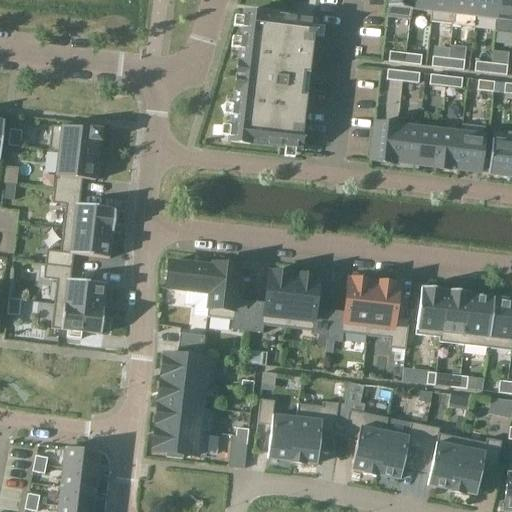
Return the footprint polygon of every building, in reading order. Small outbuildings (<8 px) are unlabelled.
[(409,21),(410,11),(411,0),(388,0),(387,18),(409,21)] [(411,0),(410,11),(432,14),(433,0),(411,0)] [(452,26),(453,16),(454,0),(433,0),(432,14),(430,23),(452,26)] [(454,0),(453,16),(474,19),(476,0),(454,0)] [(476,0),(474,19),(496,21),(498,0),(476,0)] [(511,0),(498,0),(496,21),(511,23),(511,0)] [(228,144),(299,152),(315,23),(243,14),(228,144)] [(389,53),(388,63),(404,65),(405,55),(389,53)] [(404,65),(420,67),(421,57),(405,55),(404,65)] [(432,58),(431,68),(447,70),(448,60),(432,58)] [(447,70),(463,72),(464,62),(448,60),(447,70)] [(475,63),(474,73),(490,75),(491,65),(475,63)] [(490,75),(506,77),(507,67),(491,65),(490,75)] [(386,81),(402,83),(403,73),(387,71),(386,81)] [(418,85),(419,75),(403,73),(402,83),(418,85)] [(429,86),(445,88),(446,78),(430,76),(429,86)] [(461,90),(462,80),(446,78),(445,88),(461,90)] [(493,94),(494,84),(478,82),(477,92),(493,94)] [(503,95),(511,95),(511,85),(504,85),(503,95)] [(374,126),(370,162),(392,165),(393,164),(397,128),(374,126)] [(462,126),(461,136),(457,171),(479,174),(484,129),(462,126)] [(51,127),(48,153),(57,154),(97,157),(99,144),(100,144),(101,132),(51,127)] [(393,164),(414,166),(418,132),(418,131),(397,128),(393,164)] [(9,131),(7,147),(20,148),(21,132),(9,131)] [(439,134),(418,132),(414,166),(414,168),(435,170),(439,134)] [(487,177),(510,179),(511,166),(511,134),(492,132),(487,177)] [(460,137),(439,134),(435,170),(456,173),(460,137)] [(57,154),(53,190),(80,193),(82,181),(94,182),(97,157),(57,154)] [(5,168),(3,185),(16,186),(18,169),(5,168)] [(5,186),(3,200),(13,201),(15,187),(5,186)] [(53,190),(52,205),(65,207),(62,230),(112,235),(114,211),(79,206),(80,193),(53,190)] [(46,251),(44,266),(71,269),(73,256),(109,260),(112,235),(62,230),(60,253),(46,251)] [(166,261),(163,292),(207,297),(210,267),(166,261)] [(207,297),(205,312),(207,312),(206,319),(231,321),(230,331),(246,333),(250,303),(237,301),(241,267),(211,263),(210,267),(207,297)] [(44,266),(43,280),(56,282),(54,305),(103,311),(103,310),(106,286),(70,282),(71,269),(44,266)] [(263,327),(287,330),(293,274),(266,271),(263,304),(250,303),(246,333),(262,335),(263,327)] [(311,332),(310,335),(326,337),(329,312),(316,310),(320,277),(293,274),(287,330),(311,332)] [(342,334),(366,337),(373,282),(346,279),(342,313),(329,312),(326,337),(325,342),(341,344),(342,334)] [(409,321),(396,319),(400,285),(373,282),(366,337),(390,340),(388,350),(405,351),(409,321)] [(438,344),(439,344),(445,292),(420,289),(415,336),(439,339),(438,344)] [(439,344),(463,347),(469,294),(445,292),(439,344)] [(463,347),(488,350),(493,300),(470,297),(470,295),(469,294),(463,347)] [(8,300),(6,316),(18,317),(20,301),(8,300)] [(493,300),(488,350),(510,352),(511,338),(511,301),(494,300),(493,300)] [(54,305),(51,330),(66,332),(66,339),(80,341),(81,334),(100,336),(103,311),(54,305)] [(179,335),(176,355),(202,358),(204,337),(179,335)] [(162,354),(158,380),(163,381),(207,386),(214,387),(216,362),(210,361),(210,359),(202,358),(176,355),(162,354)] [(426,386),(434,387),(436,375),(427,374),(426,386)] [(450,389),(458,390),(458,389),(459,378),(451,377),(450,389)] [(458,389),(458,390),(466,391),(467,379),(459,378),(458,389)] [(158,380),(156,405),(202,409),(204,410),(207,387),(207,386),(163,381),(158,380)] [(252,391),(253,391),(254,383),(241,382),(241,390),(242,390),(252,391)] [(498,395),(506,396),(506,395),(507,383),(499,382),(498,395)] [(251,400),(252,391),(241,390),(239,398),(251,400)] [(256,426),(270,428),(266,461),(290,464),(290,466),(291,466),(296,420),(272,417),(274,403),(259,401),(256,426)] [(500,418),(508,420),(511,403),(503,402),(500,418)] [(303,465),(316,467),(320,433),(334,435),(337,405),(322,403),(321,408),(298,406),(296,420),(291,466),(303,467),(303,465)] [(156,405),(153,428),(201,433),(204,410),(202,409),(156,405)] [(375,479),(376,477),(384,434),(387,420),(348,412),(343,436),(357,439),(350,472),(363,474),(362,477),(375,479)] [(406,449),(419,452),(425,427),(410,424),(407,439),(384,434),(376,477),(399,482),(406,449)] [(449,495),(450,495),(460,449),(462,440),(438,435),(438,430),(425,427),(419,452),(433,455),(427,488),(450,492),(449,495)] [(208,433),(201,433),(153,428),(150,455),(165,457),(165,459),(182,461),(182,459),(198,460),(198,459),(205,459),(208,433)] [(247,439),(248,431),(236,430),(235,438),(238,438),(247,439)] [(235,438),(234,446),(246,447),(247,439),(238,438),(235,438)] [(475,498),(482,465),(496,468),(501,443),(485,440),(485,445),(462,440),(460,449),(450,495),(462,497),(462,495),(475,498)] [(64,449),(62,470),(97,474),(99,454),(64,449)] [(35,457),(33,465),(45,467),(47,459),(35,457)] [(33,465),(31,473),(44,476),(45,467),(33,465)] [(501,511),(511,511),(511,465),(508,465),(507,475),(506,474),(501,511)] [(62,470),(59,489),(95,493),(97,474),(62,470)] [(57,508),(93,511),(95,493),(59,489),(57,508)] [(27,495),(25,503),(37,505),(39,497),(27,495)] [(25,503),(24,511),(28,511),(36,511),(37,505),(25,503)]
